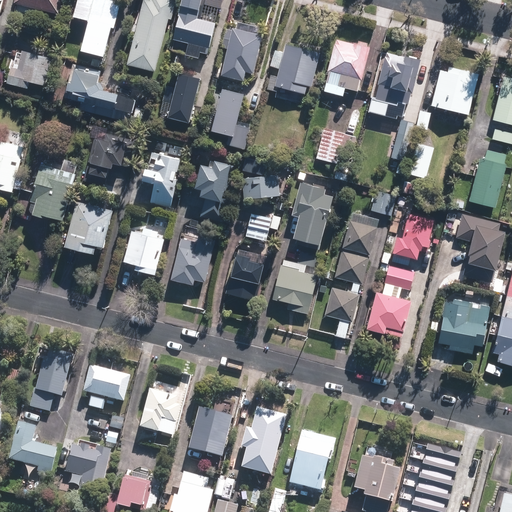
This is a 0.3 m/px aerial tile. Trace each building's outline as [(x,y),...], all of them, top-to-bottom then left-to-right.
[(60,14),(63,0),(15,0),(15,3),(60,14)] [(76,0),(73,16),(87,20),(80,51),(103,57),(110,27),(114,28),(120,3),(109,0),(76,0)] [(150,0),(143,0),(126,64),(155,72),(169,18),(172,19),(176,0),(150,0),(151,0),(150,0)] [(210,46),(216,21),(197,16),(201,0),(181,0),(173,37),(210,46)] [(275,38),(281,18),(271,16),(269,15),(264,35),(266,36),(275,38)] [(263,34),(233,27),(232,29),(227,28),(226,28),(221,46),(222,46),(228,48),(222,75),(244,80),(246,70),(254,72),(263,34)] [(343,96),(345,88),(357,91),(360,80),(362,80),(370,47),(337,39),(336,43),(334,43),(327,72),(329,72),(324,92),(343,96)] [(320,52),(286,43),(284,51),(276,49),(272,66),(280,68),(278,76),(271,74),(268,88),(277,91),(278,86),(306,93),(308,85),(312,86),(320,52)] [(50,48),(35,44),(33,53),(21,50),(17,67),(10,65),(6,82),(29,87),(30,81),(44,84),(50,57),(51,48),(50,48)] [(420,60),(386,52),(385,56),(383,56),(376,84),(377,85),(374,100),(396,105),(397,102),(408,104),(411,92),(412,92),(420,60)] [(214,56),(200,53),(196,70),(210,73),(214,56)] [(100,71),(76,64),(71,81),(69,81),(65,98),(83,102),(81,109),(130,122),(135,98),(101,90),(97,83),(100,71)] [(468,113),(477,72),(448,65),(446,71),(438,69),(429,104),(468,113)] [(200,79),(179,74),(168,117),(188,123),(200,79)] [(511,123),(511,77),(503,75),(492,119),(511,123)] [(235,125),(242,95),(221,90),(211,130),(233,135),(230,146),(244,150),(249,128),(235,125)] [(132,118),(142,120),(145,109),(135,106),(132,118)] [(428,128),(432,112),(420,109),(420,110),(416,126),(428,128)] [(405,161),(414,123),(400,120),(391,157),(405,161)] [(323,126),(315,157),(336,162),(339,147),(352,150),(356,135),(323,126)] [(511,140),(511,131),(493,127),(491,137),(511,142),(511,140)] [(135,140),(105,131),(103,138),(95,136),(83,177),(105,183),(111,161),(128,165),(135,140)] [(17,175),(24,146),(0,140),(0,188),(12,191),(13,188),(18,190),(22,176),(17,175)] [(425,177),(433,146),(415,141),(406,172),(425,177)] [(502,162),(504,153),(485,148),(482,158),(478,156),(467,199),(494,206),(505,163),(502,162)] [(174,179),(179,158),(161,154),(161,157),(156,157),(153,169),(144,167),(141,180),(155,184),(150,202),(170,206),(177,180),(174,179)] [(257,161),(243,158),(240,170),(254,173),(257,161)] [(62,220),(78,163),(64,159),(61,170),(40,164),(30,200),(34,202),(31,214),(49,219),(50,216),(62,220)] [(234,165),(214,159),(212,167),(199,164),(194,187),(201,189),(199,195),(205,197),(201,216),(223,221),(229,199),(221,197),(221,194),(226,195),(234,165)] [(348,173),(336,170),(334,177),(347,180),(348,173)] [(243,198),(279,195),(277,174),(242,177),(243,198)] [(318,249),(326,218),(328,218),(333,197),(324,194),(326,188),(299,181),(291,214),(298,216),(292,237),(297,238),(295,244),(318,249)] [(416,185),(405,182),(403,192),(414,194),(416,185)] [(392,215),(397,196),(373,190),(368,209),(392,215)] [(465,199),(453,196),(451,205),(463,208),(465,199)] [(76,201),(63,246),(92,253),(95,245),(103,247),(112,210),(76,201)] [(393,252),(417,258),(419,250),(429,252),(432,239),(431,238),(436,219),(409,212),(403,236),(397,235),(393,252)] [(266,240),(271,217),(251,213),(245,235),(266,240)] [(468,262),(495,270),(505,233),(497,231),(499,224),(463,214),(457,237),(474,241),(468,262)] [(282,217),(273,215),(270,228),(279,230),(282,217)] [(378,226),(350,219),(343,247),(371,254),(378,226)] [(160,238),(161,231),(145,227),(143,234),(131,230),(123,260),(136,263),(134,268),(156,273),(164,238),(160,238)] [(205,281),(216,239),(199,235),(197,242),(184,238),(181,238),(171,279),(173,279),(193,284),(194,279),(205,281)] [(363,284),(370,256),(342,249),(334,277),(363,284)] [(319,256),(300,252),(298,262),(316,267),(319,256)] [(266,262),(235,255),(226,292),(257,300),(266,262)] [(308,313),(318,275),(300,270),(301,269),(281,264),(272,298),(289,302),(287,308),(308,313)] [(386,283),(412,289),(416,271),(391,264),(386,283)] [(511,265),(490,351),(497,353),(495,359),(511,363),(511,265)] [(331,279),(333,273),(327,271),(325,277),(331,279)] [(353,321),(360,293),(332,286),(325,314),(340,318),(336,335),(346,338),(350,321),(353,321)] [(376,291),(367,329),(384,333),(386,326),(404,331),(412,300),(376,291)] [(471,302),(444,297),(436,341),(448,343),(447,348),(470,352),(472,343),(480,345),(484,323),(488,300),(480,299),(479,303),(471,302)] [(431,343),(419,340),(413,362),(426,365),(431,343)] [(63,397),(73,355),(50,350),(47,360),(44,358),(37,389),(35,388),(31,407),(31,408),(51,413),(51,412),(55,395),(63,397)] [(14,413),(26,367),(13,363),(7,385),(5,384),(0,403),(0,438),(7,411),(14,413)] [(126,402),(132,376),(91,365),(90,372),(85,392),(126,402)] [(150,388),(139,427),(160,433),(163,424),(167,425),(168,420),(177,422),(181,405),(176,403),(178,396),(150,388)] [(233,417),(199,408),(190,446),(223,455),(233,417)] [(243,466),(270,473),(286,415),(258,408),(253,429),(247,427),(242,445),(248,447),(243,466)] [(122,418),(112,416),(110,428),(120,430),(122,418)] [(10,460),(39,467),(38,472),(53,476),(59,450),(33,443),(36,427),(19,423),(10,460)] [(290,482),(321,490),(329,458),(332,459),(337,438),(302,430),(290,482)] [(455,470),(460,452),(429,444),(424,462),(455,470)] [(90,450),(90,447),(82,445),(81,448),(72,446),(66,472),(83,476),(80,491),(102,496),(113,450),(98,446),(96,451),(90,450)] [(373,458),(361,455),(354,488),(364,490),(363,495),(366,496),(363,510),(370,511),(389,511),(392,501),(393,502),(401,469),(393,467),(394,460),(374,456),(373,458)] [(452,483),(455,470),(424,462),(421,475),(452,483)] [(210,511),(216,491),(209,490),(211,479),(184,473),(178,496),(174,495),(169,511),(210,511)] [(449,496),(452,483),(421,475),(418,488),(449,496)] [(145,511),(153,483),(125,476),(120,496),(106,492),(101,511),(114,511),(117,504),(145,511)] [(445,508),(449,496),(418,488),(414,501),(445,508)] [(283,511),(288,492),(275,489),(269,511),(283,511)] [(511,511),(511,497),(504,495),(500,511),(511,511)] [(218,500),(215,511),(238,511),(240,505),(218,500)] [(444,511),(445,508),(414,501),(411,511),(444,511)]
